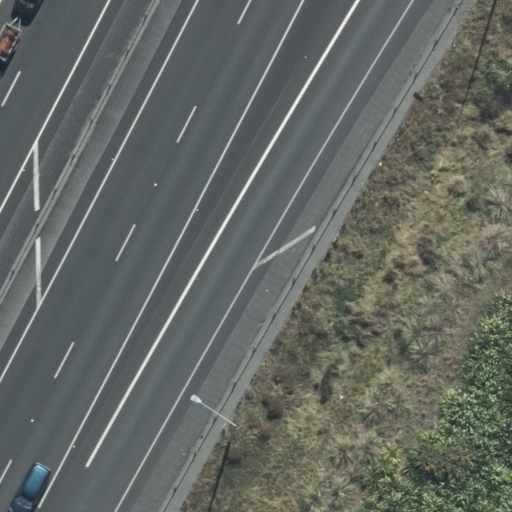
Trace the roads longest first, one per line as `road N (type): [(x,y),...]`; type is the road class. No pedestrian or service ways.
road 1 (motorway): [(390,0),(184,339),(67,511)]
road 2 (motorway): [(251,0),(0,482)]
road 3 (motorway): [(0,110),(56,0)]
